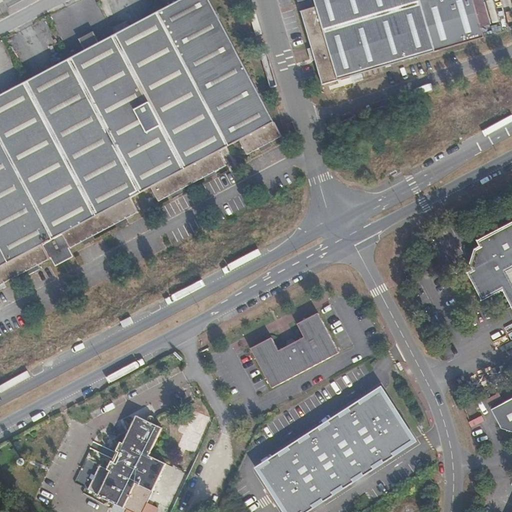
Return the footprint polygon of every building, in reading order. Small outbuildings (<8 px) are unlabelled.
[(0,284),(51,258),(55,264),(72,255),(69,248),(138,212),(131,198),(151,187),(158,200),(226,165),(219,151),(239,140),(247,154),(282,136),(276,126),(209,0),(181,0),(157,13),(99,43),(85,50),(71,58),(28,81),(0,95),(0,284)] [(314,0),(316,6),(301,11),(316,61),(323,84),(484,37),(473,0),(314,0)] [(79,39),(85,50),(99,43),(94,32),(79,39)] [(156,205),(151,197),(146,200),(151,208),(156,205)] [(511,223),(477,242),(480,247),(474,251),(469,264),(472,271),(467,274),(481,302),(503,290),(511,307),(511,223)] [(286,339),(287,343),(277,349),(270,335),(250,346),(272,388),(338,353),(316,311),(296,322),(302,335),(296,339),(293,336),(286,339)] [(258,469),(286,511),(303,511),(412,441),(379,390),(258,469)] [(511,399),(492,410),(501,428),(511,431),(511,399)] [(178,447),(203,455),(215,418),(190,411),(178,447)] [(98,496),(115,504),(131,511),(141,511),(167,463),(149,455),(162,428),(137,415),(124,443),(121,442),(108,470),(100,466),(88,490),(99,495),(98,496)]
